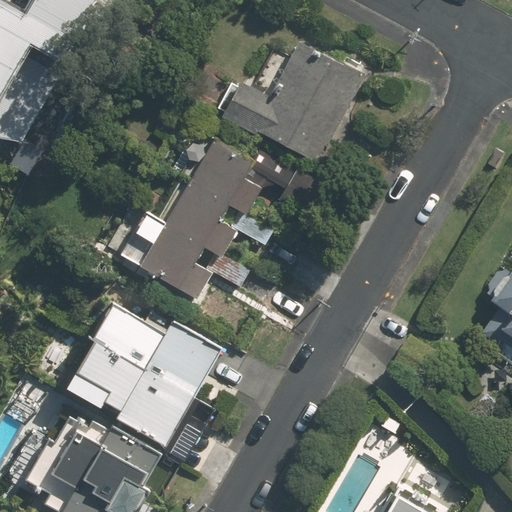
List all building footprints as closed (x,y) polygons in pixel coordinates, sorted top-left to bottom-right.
[(55,58),(90,0),(30,0),(23,12),(3,0),(0,0),(0,90),(29,42),(55,58)] [(365,79),(297,44),(272,93),(240,77),(220,114),(320,166),(365,79)] [(231,204),(248,215),(270,177),(289,188),(281,199),(301,212),(323,179),(303,166),(294,180),(218,134),(141,263),(198,298),(214,271),(197,260),(205,248),(222,258),(241,226),(224,215),(231,204)] [(486,293),(511,312),(511,316),(507,323),(493,313),(475,338),(511,365),(511,276),(504,270),(486,293)] [(66,389),(99,408),(104,399),(120,408),(115,417),(167,446),(221,351),(170,321),(164,331),(115,303),(66,389)] [(50,440),(26,479),(49,493),(44,501),(60,511),(59,511),(131,511),(164,457),(105,421),(101,423),(99,422),(98,421),(97,420),(95,419),(94,418),(92,418),(91,417),(89,417),(88,417),(86,416),(84,416),(83,416),(81,416),(79,416),(78,417),(76,417),(75,417),(73,418),(72,419),(70,419),(69,420),(67,421),(66,422),(65,423),(64,424),(62,425),(61,426),(60,428),(59,429),(59,430),(58,432),(57,433),(57,435),(56,436),(56,438),(50,440)] [(429,511),(390,491),(379,511),(429,511)]
